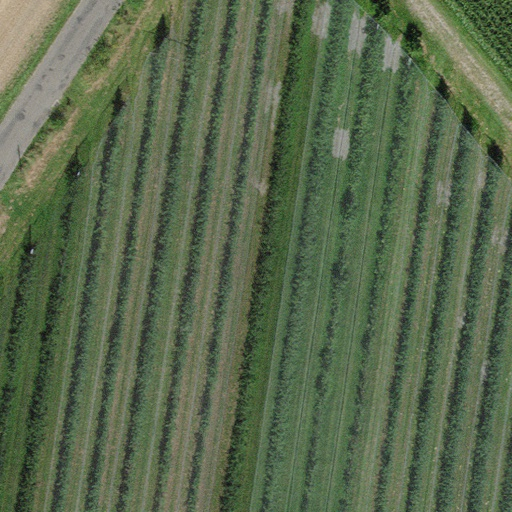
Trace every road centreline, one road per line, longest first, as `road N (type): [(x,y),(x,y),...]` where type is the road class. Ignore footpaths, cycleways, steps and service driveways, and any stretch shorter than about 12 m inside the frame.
road 1 (residential): [(0,161),(105,0)]
road 2 (track): [(417,0),(511,114)]
